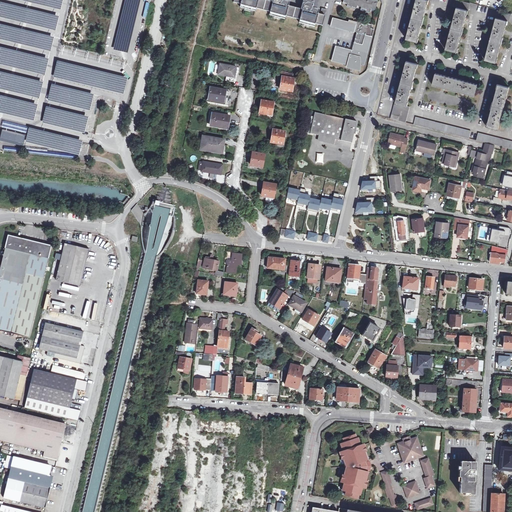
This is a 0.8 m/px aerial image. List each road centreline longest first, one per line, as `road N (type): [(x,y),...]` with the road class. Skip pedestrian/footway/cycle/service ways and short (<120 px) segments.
road 1 (unclassified): [(111,230),(125,253),(124,274),(66,511)]
road 2 (unclassified): [(143,191),(125,150),(160,0)]
road 3 (residential): [(387,391),(249,309)]
road 4 (unclassified): [(339,252),(496,269)]
road 5 (residential): [(257,242),(258,217),(234,187),(247,95)]
road 6 (residential): [(317,422),(306,412),(166,400)]
road 7 (residential): [(496,269),(484,422)]
road 8 (residential): [(370,104),(339,252)]
road 9 (unclassified): [(143,191),(159,180),(199,188),(238,216),(257,242)]
